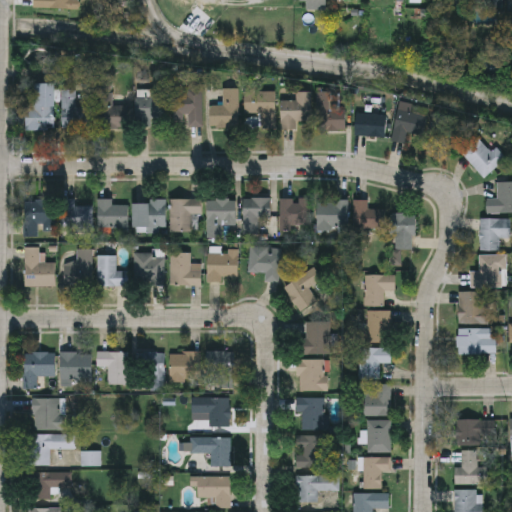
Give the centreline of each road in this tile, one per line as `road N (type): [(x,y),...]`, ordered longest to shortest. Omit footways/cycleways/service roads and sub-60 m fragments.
road 1 (residential): [(266,511),(267,360),(255,325),(230,318),(0,317)]
road 2 (residential): [(423,186),(334,167),(0,167)]
road 3 (residential): [(423,186),(445,201),(450,240),(425,305),(424,511)]
